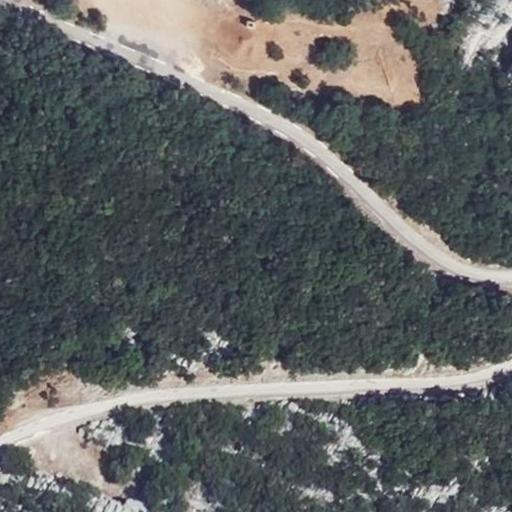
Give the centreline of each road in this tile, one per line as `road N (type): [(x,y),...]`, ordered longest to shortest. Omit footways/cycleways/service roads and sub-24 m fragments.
road 1 (unclassified): [(12,0),(283,124),(420,244),(485,283),(511,281)]
road 2 (unclassified): [(511,368),(454,381),(129,400),(36,426),(0,445)]
